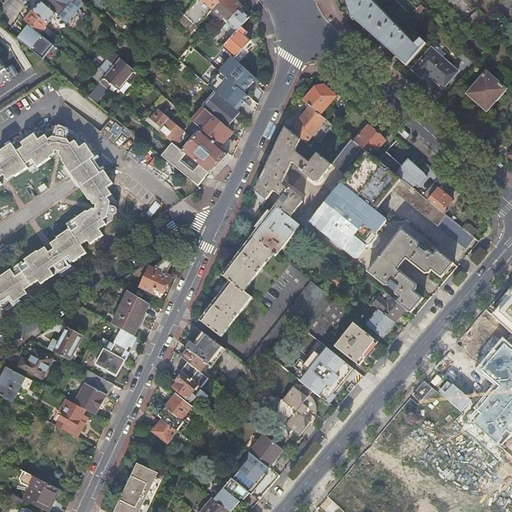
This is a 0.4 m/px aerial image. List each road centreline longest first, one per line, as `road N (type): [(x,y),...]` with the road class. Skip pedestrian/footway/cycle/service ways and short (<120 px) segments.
road 1 (secondary): [(511,246),(283,511)]
road 2 (residential): [(215,218),(77,511)]
road 3 (secondary): [(298,19),(511,206)]
road 4 (residential): [(186,216),(0,344)]
road 5 (residential): [(298,19),(288,62),(215,218)]
road 6 (unknown): [(371,410),(482,511)]
road 7 (residential): [(110,155),(48,104),(0,135)]
road 8 (residential): [(0,232),(110,155)]
